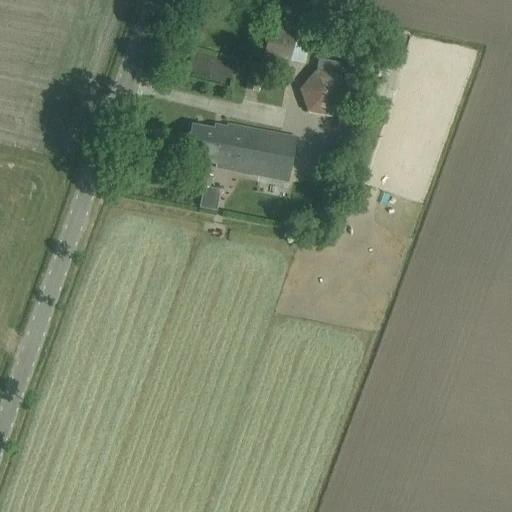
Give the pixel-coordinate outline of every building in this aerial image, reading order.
[(304,66),(305,62),(312,27),(298,24),(272,17),(258,71),(268,73),(272,59),(289,63),(304,66)] [(266,84),(268,74),(249,69),(244,90),(258,93),(261,83),(266,84)] [(331,118),(347,99),(339,75),(315,72),(299,91),(307,114),(331,118)] [(215,169),(289,183),(297,141),(226,127),(225,134),(192,128),(186,157),(202,160),(202,162),(216,165),(215,169)] [(211,189),(212,177),(205,176),(203,188),(211,189)]
